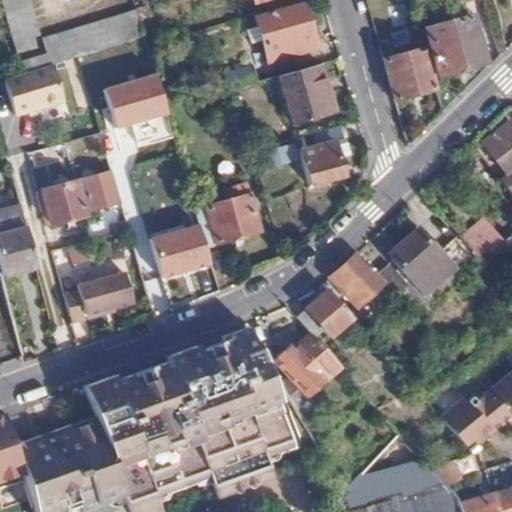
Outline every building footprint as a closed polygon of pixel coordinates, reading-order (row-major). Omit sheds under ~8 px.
[(0,0),(0,4),(1,9),(15,54),(34,48),(31,36),(37,34),(27,0),(0,0)] [(463,0),(467,14),(429,26),(425,27),(439,73),(480,60),(472,30),(489,25),(480,0),(463,0)] [(135,11),(136,16),(146,13),(144,4),(134,6),(135,11)] [(422,4),(411,6),(418,29),(425,27),(429,26),(422,4)] [(302,6),(257,19),(259,27),(249,30),(253,45),(264,42),(269,60),(314,47),(302,6)] [(49,64),(142,36),(136,16),(135,11),(44,37),(48,54),(18,64),(20,72),(49,64)] [(422,45),(379,57),(390,97),(434,85),(422,45)] [(11,114),(60,99),(49,64),(20,72),(1,78),(11,114)] [(227,90),(256,82),(251,66),(223,75),(227,90)] [(110,127),(163,111),(150,69),(97,86),(110,127)] [(322,78),(281,89),(291,126),(332,115),(322,78)] [(511,127),(507,122),(480,144),(505,175),(498,180),(511,198),(511,127)] [(342,141),(337,126),(312,134),(316,147),(304,150),(301,137),(294,140),(309,186),(343,176),(334,144),(342,141)] [(290,146),(261,155),(265,168),(294,159),(290,146)] [(79,184),(74,186),(80,208),(86,206),(87,211),(117,203),(108,171),(78,179),(79,184)] [(73,182),(39,191),(49,224),(82,215),(80,208),(74,186),(73,182)] [(245,197),(195,212),(205,247),(256,231),(245,197)] [(0,272),(1,275),(34,268),(24,231),(18,210),(0,214),(0,272)] [(146,240),(159,279),(206,263),(192,224),(146,240)] [(408,281),(438,255),(415,229),(386,255),(408,281)] [(511,230),(497,245),(487,254),(499,268),(511,256),(511,230)] [(487,234),(468,251),(467,252),(476,263),(478,263),(487,254),(497,245),(487,234)] [(354,252),(327,278),(353,307),(381,284),(373,275),(354,252)] [(487,254),(478,263),(496,286),(507,276),(499,268),(487,254)] [(373,275),(381,284),(391,297),(403,287),(385,266),(373,275)] [(61,293),(69,323),(83,319),(82,316),(111,307),(130,301),(121,272),(74,286),(75,289),(61,293)] [(295,300),(284,307),(295,317),(310,334),(311,335),(319,328),(326,335),(348,317),(325,290),(301,309),(295,300)] [(82,316),(83,319),(112,311),(111,307),(82,316)] [(19,442),(11,444),(22,481),(23,484),(31,511),(158,511),(156,505),(150,487),(160,484),(164,488),(196,478),(199,471),(207,469),(213,488),(217,500),(273,482),(269,470),(263,451),(272,448),(279,452),(294,446),(280,406),(264,357),(247,328),(229,335),(232,345),(235,355),(208,364),(204,354),(201,345),(173,354),(174,359),(129,374),(128,369),(99,379),(109,409),(19,442)] [(311,335),(310,334),(290,351),(286,347),(271,360),(303,395),(338,365),(311,335)] [(232,345),(204,354),(208,364),(235,355),(232,345)] [(511,371),(469,405),(463,397),(436,418),(467,453),(475,450),(471,446),(511,415),(511,416),(511,371)] [(0,413),(0,488),(3,488),(9,486),(22,481),(11,444),(6,428),(1,414),(0,413)] [(298,461),(294,446),(279,452),(272,448),(263,451),(269,470),(298,461)] [(477,449),(467,453),(466,453),(470,463),(481,461),(477,449)] [(438,454),(420,461),(427,469),(443,463),(438,454)] [(357,476),(342,492),(349,509),(341,511),(455,511),(453,504),(455,503),(451,496),(443,486),(442,486),(441,486),(426,470),(427,469),(420,461),(418,459),(357,476)] [(441,486),(442,486),(460,479),(452,459),(443,463),(427,469),(426,470),(441,486)] [(150,487),(156,505),(213,488),(207,469),(199,471),(196,478),(164,488),(160,484),(150,487)] [(511,511),(511,485),(491,493),(497,511),(511,511)] [(455,511),(497,511),(491,493),(491,492),(455,503),(453,504),(455,511)]
